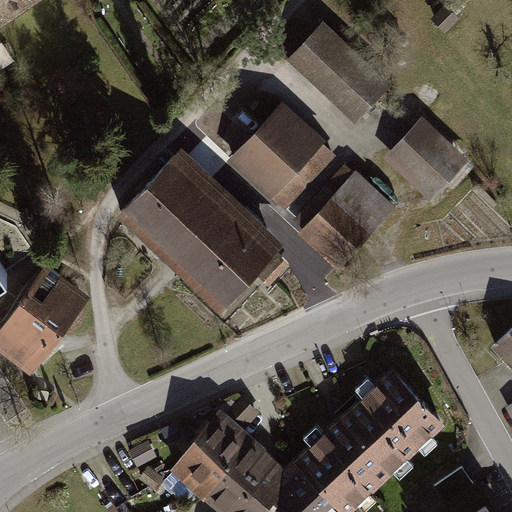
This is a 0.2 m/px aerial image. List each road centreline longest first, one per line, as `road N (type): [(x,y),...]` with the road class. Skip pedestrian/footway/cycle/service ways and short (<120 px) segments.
road 1 (residential): [(0,482),(111,418),(418,285)]
road 2 (residential): [(511,465),(418,285)]
